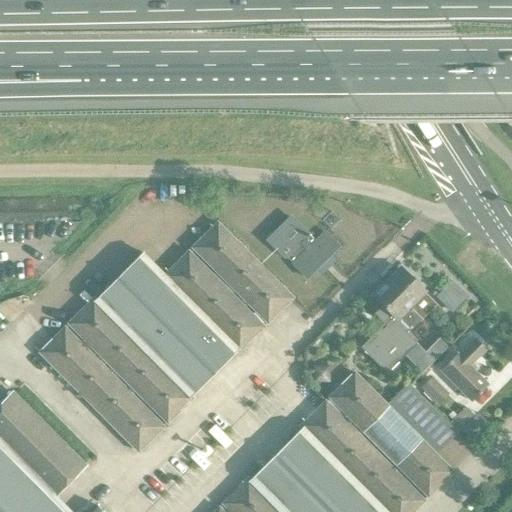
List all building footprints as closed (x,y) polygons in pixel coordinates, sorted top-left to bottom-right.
[(290,216),(268,238),(276,246),(286,255),(294,264),(293,264),(306,277),(337,246),(325,233),(315,242),(307,234),(290,216)] [(268,273),(250,256),(217,222),(191,247),(267,323),(292,298),(268,273)] [(189,395),(210,374),(235,349),(238,352),(264,326),(188,251),(164,275),(143,254),(92,304),(90,301),(68,323),(167,423),(192,398),(189,395)] [(366,342),(360,348),(362,350),(370,357),(386,374),(392,368),(416,344),(405,332),(408,330),(408,331),(420,319),(434,305),(422,292),(423,291),(400,269),(375,294),(374,296),(384,306),(376,314),(387,325),(383,330),(381,327),(366,342)] [(452,283),(437,297),(452,311),(466,297),(452,283)] [(64,327),(39,352),(138,451),(163,426),(64,327)] [(469,366),(486,349),(475,339),(458,356),(457,354),(440,370),(471,402),(488,385),(469,366)] [(353,372),(328,397),(428,497),(453,471),(353,372)] [(432,378),(421,388),(425,392),(430,397),(438,405),(448,394),(432,378)] [(84,465),(83,464),(13,393),(0,405),(0,511),(72,511),(55,494),(84,465)] [(304,427),(384,511),(412,511),(424,501),(325,401),(301,424),(304,427)] [(474,416),(464,407),(448,423),(458,432),(474,416)] [(278,511),(384,511),(304,427),(248,483),(278,511)] [(278,511),(248,483),(246,480),(222,504),(230,511),(278,511)]
